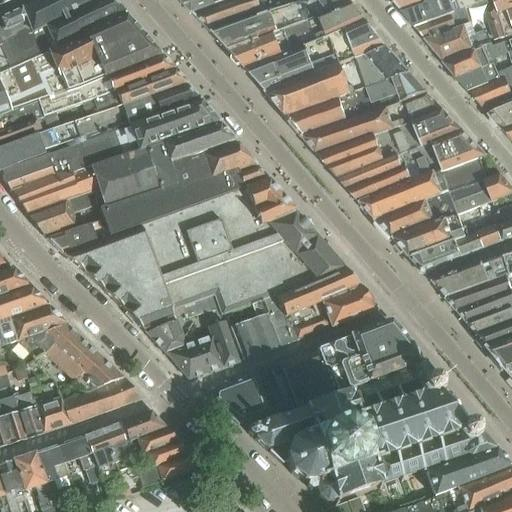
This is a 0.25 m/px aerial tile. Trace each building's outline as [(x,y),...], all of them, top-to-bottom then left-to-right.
[(41,0),(23,9),(0,18),(0,42),(2,47),(0,48),(0,72),(124,15),(125,15),(124,13),(123,14),(110,0),(41,0)] [(179,0),(194,15),(237,0),(179,0)] [(237,0),(194,15),(213,35),(289,8),(289,7),(286,0),(237,0)] [(229,52),(282,32),(353,5),(349,0),(311,0),(289,7),(289,8),(213,35),(229,52)] [(390,0),(403,14),(422,8),(430,0),(390,0)] [(416,30),(460,12),(455,0),(430,0),(422,8),(403,14),(416,30)] [(492,0),(455,0),(460,12),(466,9),(492,0)] [(511,14),(511,0),(493,0),(497,9),(485,14),(495,42),(507,38),(501,18),(511,14)] [(366,21),(354,6),(353,5),(282,32),(229,52),(246,71),(326,38),(366,21)] [(460,12),(416,30),(426,42),(471,24),(466,9),(460,12)] [(511,14),(501,18),(507,38),(511,36),(511,14)] [(0,115),(38,102),(161,56),(124,15),(0,72),(0,115)] [(366,21),(326,38),(246,71),(267,93),(388,49),(366,21)] [(445,64),(491,45),(488,36),(484,32),(476,35),(471,24),(426,42),(445,64)] [(493,47),(491,45),(445,64),(458,79),(495,64),(493,60),(509,54),(504,43),(493,47)] [(388,49),(267,93),(287,118),(288,117),(289,118),(366,91),(410,75),(388,49)] [(161,56),(38,102),(43,118),(55,114),(94,100),(174,71),(161,56)] [(499,75),(495,64),(458,79),(469,93),(501,80),(499,75)] [(501,80),(469,93),(484,109),(489,107),(511,98),(511,69),(499,75),(501,80)] [(99,114),(100,114),(184,84),(174,71),(94,100),(99,114)] [(375,113),(427,94),(410,75),(366,91),(375,113)] [(41,134),(0,149),(0,172),(4,171),(20,165),(44,156),(42,151),(54,147),(79,138),(81,143),(129,126),(129,125),(198,101),(184,84),(100,114),(99,114),(41,134)] [(305,138),(375,113),(366,91),(289,118),(305,138)] [(321,156),(375,137),(395,130),(413,124),(444,113),(427,94),(375,113),(305,138),(321,156)] [(70,175),(218,124),(198,101),(129,125),(129,126),(81,143),(20,165),(4,171),(0,172),(0,177),(10,192),(59,173),(70,175)] [(38,102),(0,115),(0,146),(39,131),(35,121),(43,118),(38,102)] [(511,106),(495,113),(489,115),(503,132),(511,128),(511,106)] [(375,137),(321,156),(331,167),(342,180),(386,163),(398,158),(402,156),(412,152),(423,148),(431,145),(463,132),(444,113),(413,124),(395,130),(375,137)] [(43,118),(35,121),(39,131),(58,123),(55,114),(43,118)] [(103,208),(176,185),(169,163),(234,142),(218,124),(70,175),(59,173),(10,192),(27,216),(68,200),(85,194),(93,191),(97,205),(99,209),(103,208)] [(511,128),(503,132),(511,142),(511,128)] [(362,204),(443,174),(479,160),(486,158),(463,132),(431,145),(423,148),(412,152),(402,156),(398,158),(404,171),(351,192),(362,204)] [(103,208),(99,209),(103,220),(108,233),(109,237),(222,196),(242,189),(266,180),(234,142),(169,163),(176,185),(103,208)] [(386,163),(342,180),(351,192),(404,171),(398,158),(386,163)] [(443,174),(362,204),(378,221),(426,202),(449,193),(489,180),(481,160),(479,160),(443,174)] [(511,195),(511,189),(510,187),(501,176),(489,180),(449,193),(426,202),(378,221),(394,238),(434,224),(435,225),(457,216),(479,207),(511,195)] [(288,215),(294,212),(266,180),(242,189),(256,226),(288,215)] [(263,304),(345,270),(313,232),(294,212),(288,215),(256,226),(242,189),(222,196),(109,237),(61,254),(84,272),(123,309),(142,330),(174,316),(173,312),(188,306),(195,304),(201,301),(208,299),(213,297),(218,310),(221,319),(252,307),(263,304)] [(93,191),(85,194),(90,208),(97,205),(93,191)] [(27,216),(44,237),(51,235),(76,225),(72,214),(90,208),(85,194),(68,200),(27,216)] [(511,205),(498,211),(499,212),(497,212),(497,215),(495,215),(497,220),(501,219),(504,225),(511,221),(511,205)] [(394,238),(411,258),(421,270),(427,272),(462,257),(502,242),(496,227),(495,227),(483,231),(481,226),(467,231),(466,227),(461,228),(457,216),(435,225),(434,224),(394,238)] [(53,238),(47,240),(58,251),(64,249),(108,233),(103,220),(53,238)] [(511,221),(504,225),(496,227),(502,242),(511,238),(511,221)] [(511,255),(503,258),(439,282),(437,288),(448,300),(509,278),(511,277),(511,255)] [(0,297),(28,287),(11,270),(0,273),(0,297)] [(345,270),(263,304),(280,348),(374,311),(371,304),(373,303),(345,270)] [(511,277),(509,278),(448,300),(458,313),(511,292),(511,277)] [(0,320),(46,306),(28,287),(0,297),(0,320)] [(511,292),(458,313),(469,325),(511,309),(511,292)] [(213,297),(208,299),(212,311),(218,310),(213,297)] [(212,311),(208,299),(201,301),(205,313),(212,311)] [(201,301),(195,304),(198,315),(205,313),(201,301)] [(188,306),(190,317),(198,315),(195,304),(188,306)] [(257,319),(231,328),(244,362),(278,349),(280,348),(263,304),(252,307),(257,319)] [(0,347),(17,342),(27,338),(64,323),(46,306),(0,320),(0,347)] [(511,309),(469,325),(479,338),(511,326),(511,309)] [(151,331),(145,333),(164,353),(166,355),(186,347),(177,320),(151,331)] [(27,338),(17,342),(35,358),(43,352),(44,353),(46,355),(52,348),(79,338),(64,323),(27,338)] [(224,323),(208,329),(212,338),(223,369),(223,370),(239,364),(239,363),(224,323)] [(297,410),(377,380),(417,364),(412,353),(409,347),(390,323),(278,365),(282,374),(284,380),(287,386),(289,392),(292,398),(295,404),(297,410)] [(511,326),(479,338),(489,350),(511,341),(511,326)] [(52,348),(46,355),(61,368),(72,379),(76,382),(82,376),(108,364),(95,353),(79,338),(52,348)] [(212,338),(192,344),(202,376),(223,369),(212,338)] [(511,341),(489,350),(505,368),(511,376),(511,341)] [(186,347),(166,355),(188,380),(202,376),(192,344),(186,347)] [(0,351),(0,375),(11,372),(5,350),(0,351)] [(428,474),(491,449),(480,435),(482,434),(469,419),(463,424),(459,419),(460,418),(443,397),(442,398),(439,393),(445,388),(433,373),(431,375),(422,364),(421,363),(417,364),(377,380),(297,410),(295,404),(288,407),(270,414),(256,373),(213,389),(211,401),(245,432),(282,465),(282,466),(289,472),(290,472),(292,474),(302,482),(301,483),(311,491),(310,492),(317,498),(318,497),(325,504),(326,504),(421,471),(422,475),(425,474),(423,470),(426,469),(428,473),(428,474)] [(108,364),(82,376),(76,382),(77,383),(89,394),(122,380),(124,378),(108,364)] [(23,369),(15,371),(18,382),(26,379),(23,369)] [(276,376),(278,383),(284,380),(282,374),(276,376)] [(0,376),(0,389),(10,387),(6,375),(0,376)] [(36,377),(28,380),(31,390),(39,388),(36,377)] [(125,379),(122,380),(89,394),(62,402),(70,425),(142,399),(125,379)] [(278,383),(281,389),(287,386),(284,380),(278,383)] [(30,393),(32,400),(43,434),(70,425),(62,402),(56,386),(51,388),(53,392),(52,392),(55,400),(41,405),(38,397),(36,393),(41,392),(40,388),(30,392),(30,393)] [(281,389),(283,395),(289,392),(287,386),(281,389)] [(283,395),(286,400),(292,398),(289,392),(283,395)] [(21,396),(13,398),(15,404),(18,413),(26,440),(43,434),(32,400),(30,393),(21,396)] [(286,400),(288,407),(295,404),(292,398),(286,400)] [(0,448),(26,440),(18,413),(2,418),(0,411),(0,448)] [(122,422),(129,442),(137,440),(166,429),(152,412),(151,412),(122,422)] [(117,425),(101,431),(115,464),(118,473),(135,467),(132,458),(126,444),(117,425)] [(166,429),(137,440),(143,455),(147,454),(178,442),(166,429)] [(101,431),(84,437),(98,470),(101,481),(119,475),(118,473),(115,464),(101,431)] [(84,437),(61,445),(67,464),(80,459),(84,471),(86,470),(91,485),(101,481),(98,470),(84,437)] [(143,455),(138,457),(143,472),(188,455),(178,442),(147,454),(143,455)] [(58,446),(35,454),(51,498),(58,495),(53,482),(56,481),(68,477),(58,446)] [(491,449),(428,474),(428,473),(426,473),(435,497),(458,489),(510,469),(509,468),(508,467),(507,467),(504,463),(504,462),(494,450),(492,451),(491,449)] [(51,498),(35,454),(14,461),(25,491),(36,487),(39,497),(37,497),(42,511),(54,507),(51,498)] [(143,472),(138,474),(143,489),(201,469),(188,455),(143,472)] [(22,492),(25,491),(14,461),(0,465),(0,477),(10,511),(20,511),(18,505),(25,502),(22,492)] [(395,511),(511,511),(511,472),(510,469),(458,489),(435,497),(421,502),(402,510),(395,511)] [(10,511),(0,477),(0,508),(1,511),(10,511)] [(128,485),(122,488),(125,498),(132,495),(131,493),(128,485)] [(122,488),(105,493),(108,503),(125,498),(122,488)] [(352,511),(341,502),(334,509),(337,511),(352,511)]
